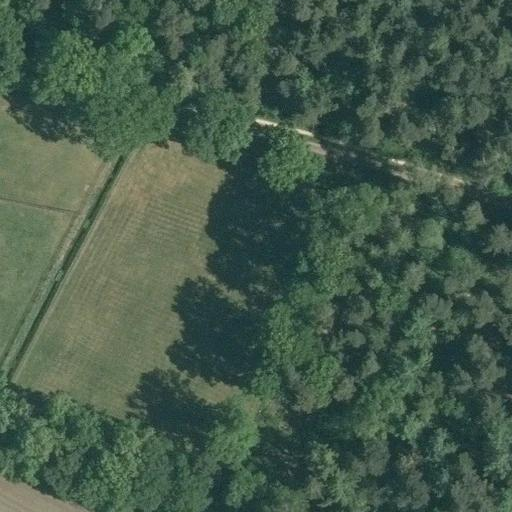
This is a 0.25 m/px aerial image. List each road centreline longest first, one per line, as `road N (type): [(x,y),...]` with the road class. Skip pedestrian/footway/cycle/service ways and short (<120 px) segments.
road 1 (track): [(511,206),(187,113),(0,89)]
road 2 (track): [(155,511),(0,434)]
